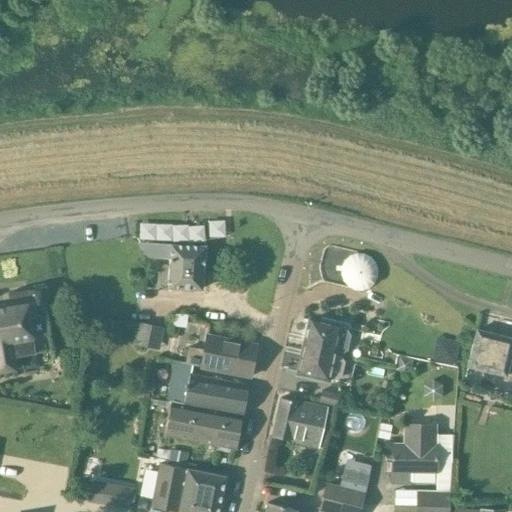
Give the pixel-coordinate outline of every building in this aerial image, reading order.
[(204,247),(170,244),(167,287),(201,289),(204,247)] [(374,288),(379,258),(347,252),(342,283),(374,288)] [(27,305),(0,309),(0,369),(20,366),(18,352),(35,350),(32,336),(27,305)] [(311,319),(305,346),(333,352),(355,357),(361,330),(353,329),(348,322),(322,316),(321,322),(311,319)] [(134,343),(147,346),(151,325),(138,322),(134,343)] [(511,348),(511,338),(476,329),(467,365),(505,375),(511,348)] [(185,362),(185,364),(190,366),(249,377),(255,344),(207,335),(204,350),(188,347),(185,362)] [(455,363),(459,340),(448,338),(444,361),(455,363)] [(333,352),(305,346),(299,371),(336,379),(349,383),(355,357),(333,352)] [(399,356),(395,369),(403,371),(410,368),(412,360),(399,356)] [(168,401),(170,401),(183,403),(242,414),(248,386),(189,375),(190,366),(185,364),(174,362),(168,401)] [(322,389),(320,400),(337,404),(340,393),(322,389)] [(329,407),(281,396),(272,436),(291,440),(291,439),(320,446),(329,407)] [(183,403),(170,401),(164,434),(236,448),(242,414),(183,403)] [(416,490),(416,507),(449,507),(449,491),(453,435),(436,435),(436,425),(405,425),(405,444),(392,444),(392,484),(409,484),(409,472),(437,473),(437,491),(416,490)] [(169,453),(167,465),(184,468),(186,456),(169,453)] [(217,511),(225,478),(160,464),(151,507),(173,511),(217,511)] [(336,500),(340,487),(340,486),(326,482),(318,511),(319,511),(342,511),(345,503),(336,500)] [(360,511),(365,494),(340,487),(336,500),(345,503),(342,511),(360,511)] [(89,488),(87,502),(112,507),(131,510),(134,496),(115,493),(89,488)] [(268,502),(265,511),(296,511),(297,510),(268,502)]
